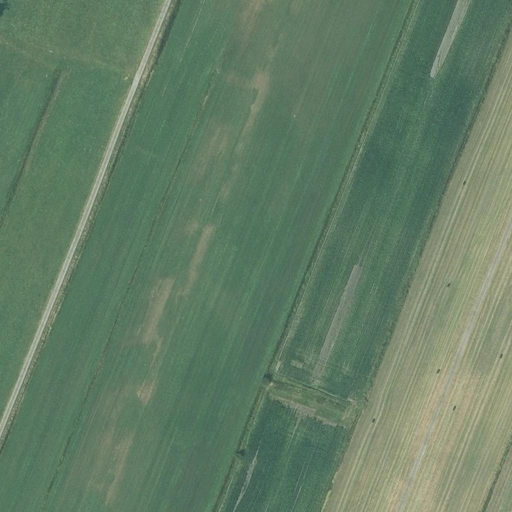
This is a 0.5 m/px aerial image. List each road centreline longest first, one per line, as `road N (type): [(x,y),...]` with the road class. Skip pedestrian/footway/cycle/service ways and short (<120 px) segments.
road 1 (track): [(0,427),(169,0)]
road 2 (track): [(399,511),(511,222)]
